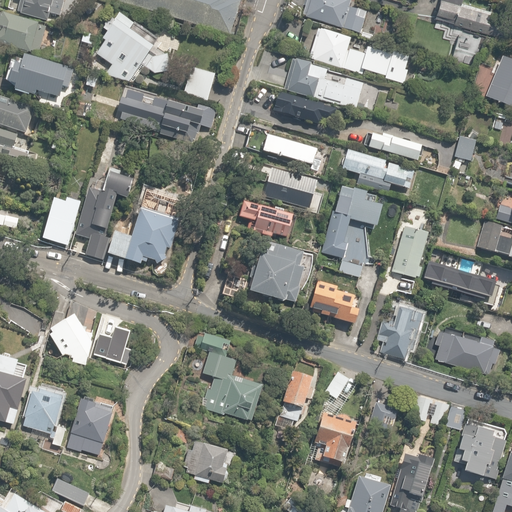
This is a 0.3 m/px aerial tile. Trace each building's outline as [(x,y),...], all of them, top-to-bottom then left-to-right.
[(16,0),(16,2),(19,3),(15,17),(45,26),(48,15),(58,17),(62,0),(16,0)] [(225,0),(105,0),(105,1),(236,36),(244,5),(225,0)] [(304,0),(300,18),(359,36),(365,13),(352,9),(354,1),(352,0),(304,0)] [(455,0),(438,0),(433,17),(492,35),(499,13),(455,0)] [(140,65),(159,77),(178,49),(181,35),(139,25),(140,32),(112,12),(101,29),(105,32),(89,56),(96,60),(91,68),(112,82),(114,78),(125,86),(140,65)] [(44,28),(0,13),(0,46),(34,58),(44,28)] [(436,22),(435,27),(444,30),(441,39),(455,43),(450,61),(471,68),(481,36),(436,22)] [(365,43),(362,54),(347,50),(350,39),(313,29),(305,60),(361,74),(362,71),(382,76),(381,80),(402,85),(406,69),(403,68),(406,58),(389,53),(370,48),(371,45),(365,43)] [(94,34),(82,32),(80,43),(92,45),(94,34)] [(73,70),(21,56),(18,65),(10,62),(3,86),(12,88),(10,93),(35,100),(36,94),(58,100),(61,88),(67,89),(73,70)] [(511,66),(498,60),(484,99),(511,108),(511,66)] [(364,81),(294,61),(286,90),(356,110),(364,81)] [(205,104),(214,73),(182,64),(173,95),(205,104)] [(96,77),(84,76),(83,88),(95,89),(96,77)] [(336,109),(275,93),(269,114),(330,130),(336,109)] [(207,133),(213,111),(196,106),(195,111),(164,102),(162,110),(121,98),(115,118),(195,142),(199,130),(207,133)] [(0,99),(0,128),(24,137),(34,111),(0,99)] [(511,138),(511,121),(504,119),(498,139),(511,143),(511,138)] [(268,134),(248,128),(242,148),(310,166),(314,151),(267,138),(268,134)] [(0,161),(6,163),(10,153),(0,149),(0,145),(11,149),(15,137),(0,131),(0,161)] [(380,138),(369,135),(365,149),(414,163),(419,149),(391,141),(392,136),(382,133),(380,138)] [(475,140),(458,136),(452,158),(469,163),(475,140)] [(345,152),(340,172),(356,176),(355,183),(389,192),(391,185),(408,189),(413,169),(345,152)] [(316,179),(268,167),(260,198),(308,210),(316,179)] [(98,189),(86,186),(72,237),(87,241),(83,256),(101,261),(108,237),(105,236),(115,199),(124,202),(130,182),(102,174),(98,189)] [(364,203),(361,192),(340,186),(320,257),(342,263),(348,221),(375,228),(380,208),(364,203)] [(511,198),(501,195),(495,218),(511,222),(511,198)] [(80,197),(48,203),(37,241),(66,249),(80,197)] [(105,259),(122,264),(137,268),(138,263),(145,264),(146,261),(153,263),(150,271),(165,275),(170,257),(164,255),(165,249),(169,250),(178,220),(174,219),(177,206),(166,203),(162,217),(155,215),(158,206),(139,201),(130,236),(113,231),(105,259)] [(240,202),(235,222),(251,225),(249,233),(284,242),(291,214),(240,202)] [(426,232),(400,225),(388,274),(414,280),(426,232)] [(511,235),(477,226),(471,248),(507,257),(506,261),(511,262),(511,235)] [(258,254),(246,297),(295,310),(309,254),(264,243),(261,254),(258,254)] [(362,292),(313,280),(304,313),(353,325),(362,292)] [(407,362),(419,316),(385,307),(372,352),(407,362)] [(74,358),(75,361),(86,363),(93,338),(79,311),(47,328),(60,354),(74,358)] [(501,348),(441,331),(432,362),(492,380),(501,348)] [(229,342),(198,334),(195,346),(225,355),(229,342)] [(203,409),(252,423),(263,385),(229,376),(234,359),(208,352),(201,376),(212,379),(203,409)] [(0,420),(18,426),(31,377),(16,373),(20,359),(0,353),(0,420)] [(300,412),(310,377),(288,370),(278,406),(300,412)] [(348,378),(336,371),(324,391),(336,398),(348,378)] [(87,401),(79,399),(65,448),(99,458),(118,392),(92,384),(87,401)] [(64,394),(34,386),(23,426),(53,434),(64,394)] [(466,406),(418,394),(412,419),(459,431),(466,406)] [(317,460),(340,468),(354,423),(319,412),(310,442),(321,446),(317,460)] [(462,472),(481,477),(493,435),(464,427),(453,465),(463,467),(462,472)] [(230,449),(191,439),(181,475),(221,486),(230,449)] [(397,511),(418,511),(434,462),(403,453),(387,507),(398,511),(397,511)] [(506,511),(507,508),(511,510),(511,457),(509,456),(488,511),(506,511)] [(463,473),(452,472),(450,486),(461,488),(463,473)] [(381,511),(390,485),(353,473),(339,511),(381,511)] [(53,475),(48,490),(87,504),(92,489),(53,475)] [(4,499),(0,496),(0,511),(46,511),(9,490),(4,499)]
